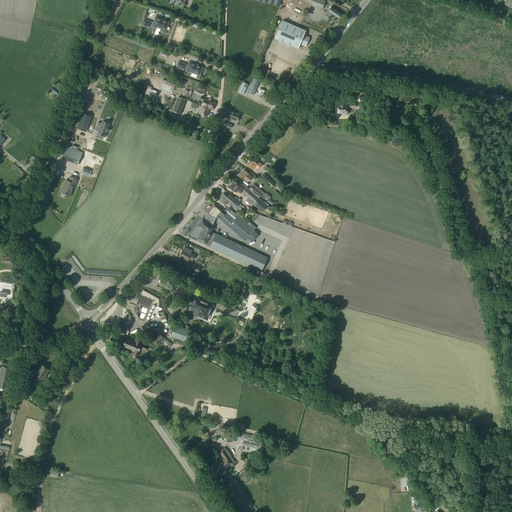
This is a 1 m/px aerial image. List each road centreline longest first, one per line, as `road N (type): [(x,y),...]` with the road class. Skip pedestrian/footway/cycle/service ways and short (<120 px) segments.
road 1 (tertiary): [(86,321),(312,66)]
road 2 (track): [(378,435),(194,353),(135,395)]
road 3 (unclassified): [(86,321),(218,511)]
road 4 (unclassified): [(511,100),(372,70),(312,66)]
road 5 (track): [(34,511),(54,413),(96,338)]
road 6 (unclassified): [(86,321),(33,246),(0,220)]
